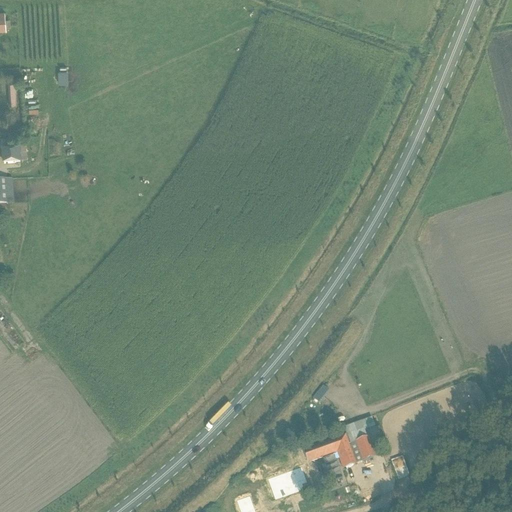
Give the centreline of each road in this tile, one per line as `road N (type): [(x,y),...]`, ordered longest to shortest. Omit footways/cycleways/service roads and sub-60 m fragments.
road 1 (primary): [(118,511),(227,414),(322,300),(393,186),(474,0)]
road 2 (track): [(511,393),(462,441),(356,511)]
